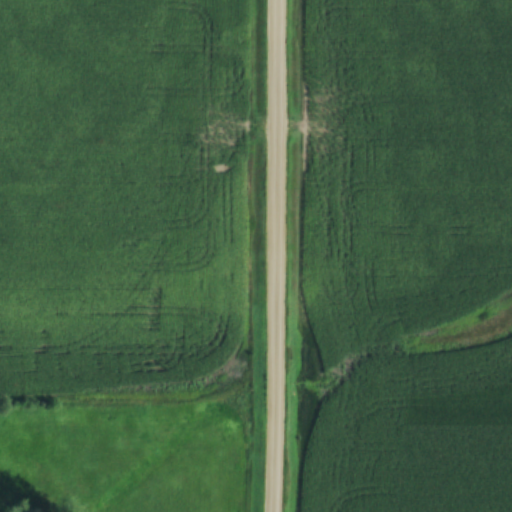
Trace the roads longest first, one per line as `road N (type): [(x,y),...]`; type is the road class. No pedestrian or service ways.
road 1 (residential): [(280,364),(282,0)]
road 2 (residential): [(279,511),(280,376)]
